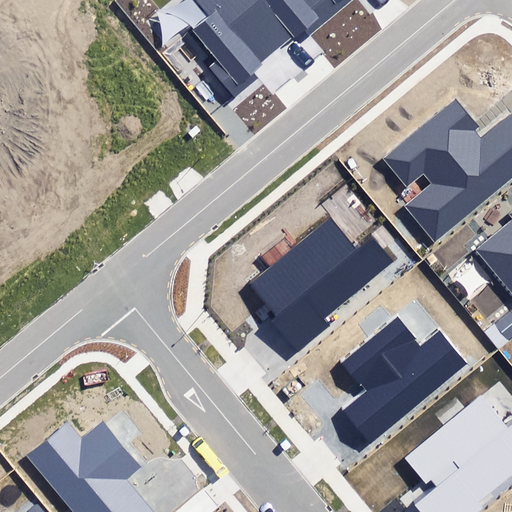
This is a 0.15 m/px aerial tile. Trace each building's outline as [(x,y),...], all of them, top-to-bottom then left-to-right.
[(276,52),(234,0),(194,0),(209,17),(194,29),(221,62),(213,69),(235,95),(255,78),(251,73),(276,52)] [(234,0),(276,52),(292,39),(298,46),(332,17),(318,0),(234,0)] [(318,0),(332,17),(352,0),(318,0)] [(479,126),(457,99),(386,158),(409,185),(422,174),(430,183),(401,207),(433,244),(511,177),(511,111),(479,140),(472,132),(479,126)] [(357,245),(330,215),(250,282),(280,317),(274,322),(299,352),(330,325),(326,320),(396,262),(371,233),(357,245)] [(511,225),(479,253),(511,291),(511,225)] [(340,412),(368,444),(464,363),(439,334),(422,348),(395,316),(340,362),(364,391),(340,412)] [(511,424),(510,426),(483,394),(404,458),(426,484),(431,480),(439,490),(420,506),(425,511),(476,511),(511,483),(511,424)] [(68,417),(23,454),(71,511),(154,511),(126,478),(140,467),(102,422),(84,437),(68,417)]
